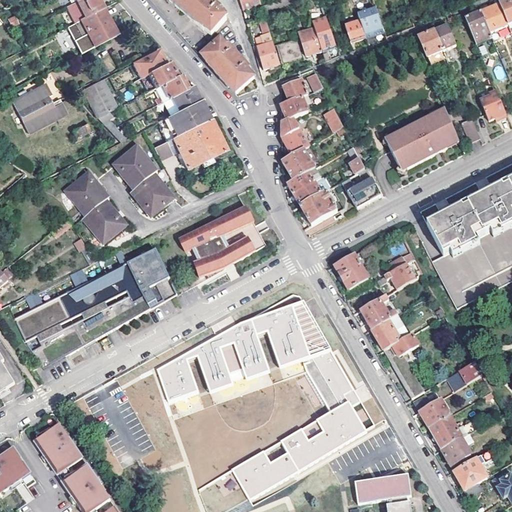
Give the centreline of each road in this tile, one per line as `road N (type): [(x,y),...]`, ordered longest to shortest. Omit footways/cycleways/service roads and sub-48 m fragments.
road 1 (residential): [(304,254),(0,425)]
road 2 (residential): [(304,254),(451,511)]
road 3 (residential): [(511,143),(304,254)]
road 4 (residential): [(133,0),(223,105),(264,175)]
road 5 (residential): [(102,176),(150,227),(264,175)]
